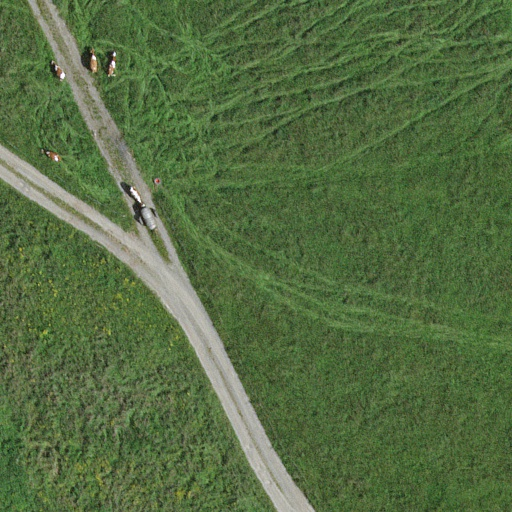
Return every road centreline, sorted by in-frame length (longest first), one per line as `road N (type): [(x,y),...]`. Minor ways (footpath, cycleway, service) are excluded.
road 1 (track): [(45,0),(243,420),(296,511)]
road 2 (track): [(178,276),(70,210),(0,155)]
